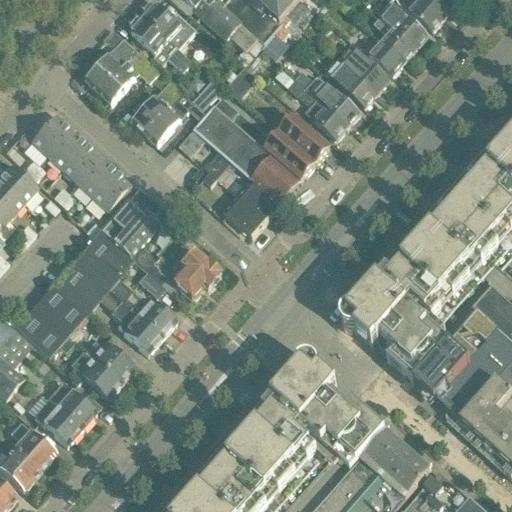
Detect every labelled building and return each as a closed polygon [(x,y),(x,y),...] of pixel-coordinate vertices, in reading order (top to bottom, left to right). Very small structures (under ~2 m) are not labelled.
[(200,23),(221,0),(179,0),(196,15),(194,17),(200,23)] [(221,0),(200,23),(214,36),(210,41),(219,49),(244,71),(264,49),(273,39),(282,29),(280,28),(286,21),(304,0),(221,0)] [(404,0),(408,3),(415,10),(409,17),(433,38),(445,24),(417,0),(404,0)] [(417,0),(445,24),(457,11),(444,0),(417,0)] [(444,0),(457,11),(465,0),(444,0)] [(379,22),(380,22),(417,55),(429,42),(394,11),(394,12),(389,8),(385,12),(378,21),(379,22)] [(177,55),(178,54),(195,36),(186,28),(177,20),(173,25),(157,10),(144,24),(177,55)] [(290,23),(297,30),(307,20),(299,13),(297,11),(288,21),(290,23)] [(280,28),(282,29),(286,33),(292,26),(286,21),(280,28)] [(387,41),(382,47),(405,68),(417,55),(380,22),(374,29),(387,41)] [(177,55),(144,24),(131,38),(164,67),(168,63),(178,72),(187,62),(178,54),(177,55)] [(367,46),(361,53),(394,82),(405,68),(382,47),(358,27),(352,33),(367,46)] [(282,30),(274,40),(282,46),(290,37),(282,30)] [(210,41),(209,40),(198,52),(208,61),(219,49),(210,41)] [(99,99),(137,57),(125,46),(118,54),(117,54),(87,87),(99,99)] [(354,81),(377,101),(388,88),(381,81),(377,78),(366,68),(353,56),(342,69),(354,81)] [(151,89),(161,78),(137,57),(99,99),(112,110),(140,80),(151,89)] [(347,86),(341,94),(365,114),(377,101),(354,81),(342,69),(339,68),(334,75),(347,86)] [(240,105),(258,84),(244,72),(226,93),(240,105)] [(349,133),(361,119),(338,97),(337,98),(318,81),(313,87),(303,77),(296,84),(349,133)] [(303,107),(304,106),(311,112),(305,119),(337,147),(349,133),(296,84),(288,94),(303,107)] [(209,109),(210,110),(224,95),(213,86),(199,100),(209,109)] [(177,108),(180,105),(178,104),(182,98),(171,87),(163,96),(133,129),(145,140),(175,106),(177,108)] [(196,110),(182,98),(178,104),(180,105),(177,108),(175,106),(145,140),(158,152),(188,118),(196,110)] [(222,103),(215,112),(231,126),(239,117),(222,103)] [(272,162),(265,156),(231,126),(215,112),(194,136),(220,159),(231,168),(251,185),(281,211),(302,187),(272,162)] [(47,162),(72,135),(56,120),(31,148),(47,162)] [(315,172),(329,157),(292,125),(279,141),(315,172)] [(511,191),(511,133),(506,128),(494,141),(498,144),(492,150),(489,147),(477,160),(511,191)] [(62,176),(85,150),(71,137),(73,135),(72,135),(47,162),(62,176)] [(302,187),(315,172),(279,141),(265,156),(272,162),(302,187)] [(85,150),(62,176),(77,190),(100,164),(85,150)] [(217,185),(231,168),(220,159),(206,175),(209,178),(217,185)] [(505,245),(511,237),(511,191),(477,160),(466,173),(469,176),(464,182),(460,179),(448,193),(505,245)] [(92,204),(116,178),(100,164),(77,190),(92,204)] [(30,181),(39,171),(33,166),(24,175),(30,181)] [(0,184),(0,187),(24,210),(38,194),(13,171),(0,184)] [(39,171),(30,181),(36,186),(45,177),(39,171)] [(116,178),(92,204),(108,218),(131,192),(116,178)] [(211,191),(217,185),(209,178),(203,184),(211,191)] [(236,202),(266,228),(281,212),(250,186),(236,202)] [(0,215),(10,225),(24,210),(0,187),(0,215)] [(60,208),(69,199),(63,193),(54,203),(60,208)] [(490,263),(505,245),(448,193),(436,206),(440,209),(435,215),(432,212),(420,225),(477,276),(490,263)] [(69,199),(60,208),(66,214),(75,204),(69,199)] [(253,243),(266,228),(236,202),(223,217),(253,243)] [(134,266),(144,255),(140,251),(158,231),(142,217),(127,204),(100,236),(134,266)] [(54,220),(59,214),(50,205),(45,211),(54,220)] [(0,235),(10,225),(0,215),(0,235)] [(390,259),(447,310),(477,276),(420,225),(408,238),(411,241),(406,248),(402,245),(390,259)] [(92,243),(93,242),(101,233),(95,228),(86,237),(92,243)] [(22,236),(31,245),(37,239),(27,230),(22,236)] [(26,251),(31,245),(22,236),(16,242),(26,251)] [(78,264),(110,292),(132,266),(132,265),(100,236),(78,264)] [(144,255),(134,266),(139,270),(153,281),(171,298),(176,292),(190,305),(191,303),(195,304),(199,299),(198,295),(203,290),(207,293),(220,278),(194,255),(181,270),(185,273),(171,288),(157,276),(159,275),(152,269),(155,265),(144,255)] [(435,324),(447,310),(390,259),(368,284),(361,288),(362,289),(368,285),(375,290),(354,314),(349,315),(345,317),(342,321),(341,325),(342,331),(346,335),(350,337),(356,338),(376,356),(382,349),(396,361),(390,368),(414,389),(416,387),(417,388),(450,350),(443,345),(448,339),(433,326),(435,324)] [(0,271),(4,275),(9,269),(0,260),(0,271)] [(109,293),(110,292),(78,264),(56,290),(54,289),(14,334),(33,351),(48,364),(60,352),(68,342),(76,332),(97,307),(109,293)] [(156,303),(160,300),(165,295),(146,278),(138,287),(156,303)] [(511,307),(492,290),(448,339),(443,345),(450,350),(481,315),(502,334),(511,342),(511,307)] [(121,307),(124,304),(109,293),(97,307),(111,318),(111,319),(121,328),(119,331),(124,336),(124,337),(149,360),(163,344),(121,307)] [(121,307),(163,344),(176,328),(163,316),(164,314),(157,308),(154,308),(152,307),(148,311),(140,304),(131,296),(124,304),(121,307)] [(417,388),(438,407),(499,338),(502,334),(481,315),(450,350),(417,388)] [(0,350),(8,340),(14,334),(0,321),(0,350)] [(68,342),(75,348),(83,338),(76,332),(68,342)] [(0,350),(0,361),(13,374),(33,351),(14,334),(8,340),(0,350)] [(499,338),(438,407),(460,427),(459,428),(511,475),(511,399),(497,387),(511,369),(511,342),(502,334),(499,338)] [(66,357),(75,348),(68,342),(60,352),(66,357)] [(102,354),(94,348),(85,358),(92,365),(93,364),(121,390),(134,375),(125,366),(127,363),(124,361),(122,363),(106,349),(102,354)] [(24,384),(13,374),(0,361),(0,401),(5,406),(24,384)] [(107,405),(121,390),(93,364),(92,365),(79,380),(107,405)] [(351,476),(385,437),(386,435),(377,428),(352,406),(347,411),(339,404),(317,384),(320,379),(322,381),(323,380),(320,377),(320,373),(317,369),(314,366),(309,365),(303,366),(299,369),(297,373),(297,379),(276,402),(325,446),(321,449),(335,462),(343,468),(351,476)] [(511,369),(497,387),(511,399),(511,369)] [(325,446),(276,402),(269,396),(273,389),(272,388),(268,396),(248,419),(304,469),(321,449),(325,446)] [(81,435),(96,418),(63,389),(48,406),(81,435)] [(29,415),(35,420),(43,428),(42,429),(66,451),(81,435),(48,406),(41,400),(29,415)] [(273,504),(304,469),(248,419),(233,435),(237,438),(231,444),(228,441),(216,454),(273,504)] [(40,478),(56,459),(22,429),(12,441),(20,448),(14,455),(40,478)] [(405,455),(385,437),(351,476),(319,511),(355,511),(364,502),(372,492),(405,455)] [(216,511),(265,511),(273,504),(216,454),(205,467),(208,470),(203,476),(199,473),(188,486),(216,511)] [(0,476),(23,497),(40,478),(14,455),(7,463),(0,457),(0,476)] [(399,511),(430,476),(405,455),(372,492),(364,502),(355,511),(399,511)] [(476,511),(439,478),(426,494),(445,511),(476,511)] [(216,511),(188,486),(176,500),(179,502),(174,509),(171,506),(165,511),(216,511)] [(0,511),(9,511),(16,505),(0,490),(0,511)] [(445,511),(426,494),(410,511),(445,511)]
